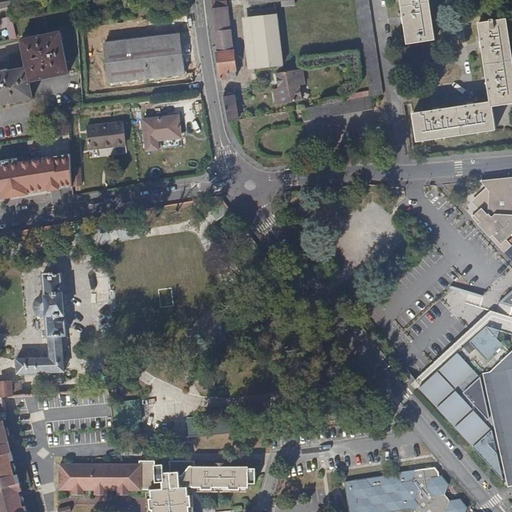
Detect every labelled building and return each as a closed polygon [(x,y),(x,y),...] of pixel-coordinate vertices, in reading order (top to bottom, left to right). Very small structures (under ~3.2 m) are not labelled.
[(354,0),(367,90),(368,96),(381,94),(367,0),(354,0)] [(400,0),(408,45),(435,41),(428,0),(400,0)] [(9,2),(0,2),(0,10),(9,10),(9,2)] [(499,18),(496,3),(481,5),(483,20),(479,21),(489,102),(413,114),(416,139),(495,126),(493,103),(511,100),(511,59),(506,17),(499,18)] [(235,76),(227,6),(211,7),(221,77),(235,76)] [(249,9),(249,16),(274,13),(274,6),(249,9)] [(275,13),(274,13),(249,16),(240,17),(246,68),(273,65),(274,68),(282,67),(275,13)] [(0,105),(20,101),(32,99),(29,81),(68,73),(61,35),(60,32),(21,39),(21,41),(26,67),(16,69),(0,71),(0,105)] [(109,83),(143,80),(185,75),(180,35),(139,39),(104,42),(109,83)] [(302,83),(300,68),(274,72),(276,81),(278,81),(279,84),(276,85),(277,87),(272,88),(274,104),(300,100),(297,84),(302,83)] [(368,96),(367,90),(345,94),(346,100),(368,96)] [(238,119),(233,94),(224,95),(228,121),(238,119)] [(370,108),(368,96),(346,100),(299,108),(301,120),(370,108)] [(174,123),(173,118),(144,121),(147,150),(159,149),(158,140),(158,136),(181,134),(180,123),(174,123)] [(126,143),(125,121),(87,124),(89,147),(106,146),(106,145),(126,143)] [(0,196),(4,196),(4,198),(30,194),(29,191),(50,188),(50,190),(54,190),(61,188),(61,185),(73,183),(72,168),(72,165),(70,154),(18,162),(17,158),(2,160),(2,164),(0,164),(0,196)] [(83,185),(82,171),(73,172),(74,186),(83,185)] [(504,251),(511,244),(511,242),(507,239),(503,234),(511,228),(511,229),(511,177),(482,181),(490,190),(486,190),(483,194),(484,196),(483,197),(479,198),(479,205),(482,205),(485,207),(473,217),(504,251)] [(511,234),(511,229),(511,228),(503,234),(507,239),(511,234)] [(68,334),(66,272),(47,273),(47,295),(44,296),(42,296),(40,298),(39,300),(38,302),(37,304),(37,306),(38,309),(39,311),(41,312),(43,313),(45,314),(48,314),(49,335),(50,335),(51,356),(25,357),(25,372),(64,371),(63,334),(68,334)] [(511,289),(452,343),(437,356),(411,379),(499,481),(495,463),(498,461),(504,486),(511,484),(511,289)] [(208,337),(220,351),(232,340),(220,326),(208,337)] [(0,397),(8,397),(21,396),(20,385),(11,386),(11,383),(0,383),(0,397)] [(140,399),(124,400),(125,422),(141,421),(140,399)] [(25,511),(22,500),(17,501),(15,496),(21,495),(15,472),(10,474),(8,468),(14,467),(12,461),(11,455),(15,454),(12,444),(6,445),(4,439),(10,437),(7,423),(3,424),(0,412),(0,511),(25,511)] [(148,459),(128,459),(128,464),(58,463),(58,489),(71,489),(71,493),(83,493),(83,489),(93,489),(93,493),(105,493),(105,490),(116,490),(116,493),(123,493),(128,494),(128,490),(150,490),(150,499),(146,499),(146,502),(147,510),(151,510),(150,511),(188,511),(189,508),(192,508),(192,497),(188,497),(187,486),(197,486),(197,490),(208,490),(208,486),(224,486),(224,491),(235,491),(235,487),(245,487),(245,482),(252,482),(252,467),(245,467),(245,465),(220,465),(220,462),(210,462),(210,464),(189,464),(189,460),(164,459),(163,470),(157,470),(156,464),(148,464),(148,459)] [(413,511),(462,511),(464,505),(458,498),(448,498),(443,492),(445,482),(439,475),(436,475),(436,472),(431,467),(391,473),(391,475),(341,483),(345,502),(350,502),(350,508),(349,508),(349,511),(390,511),(405,509),(413,511)]
